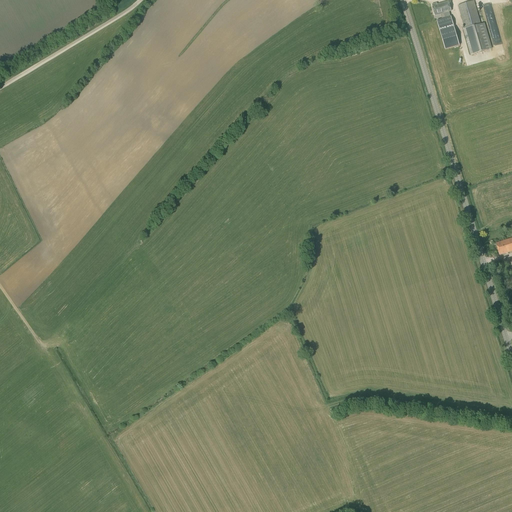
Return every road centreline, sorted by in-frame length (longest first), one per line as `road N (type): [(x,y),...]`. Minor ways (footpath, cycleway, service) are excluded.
road 1 (tertiary): [(505,335),(403,0)]
road 2 (unclassified): [(0,88),(142,0)]
